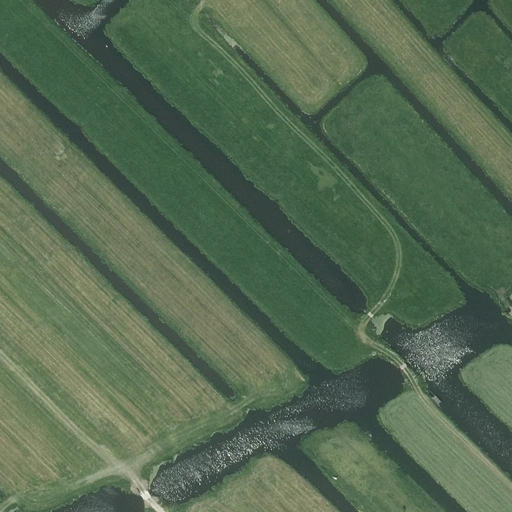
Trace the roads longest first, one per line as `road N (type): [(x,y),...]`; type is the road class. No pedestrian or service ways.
road 1 (track): [(511,488),(425,403),(400,362),(24,0)]
road 2 (track): [(161,511),(0,356)]
